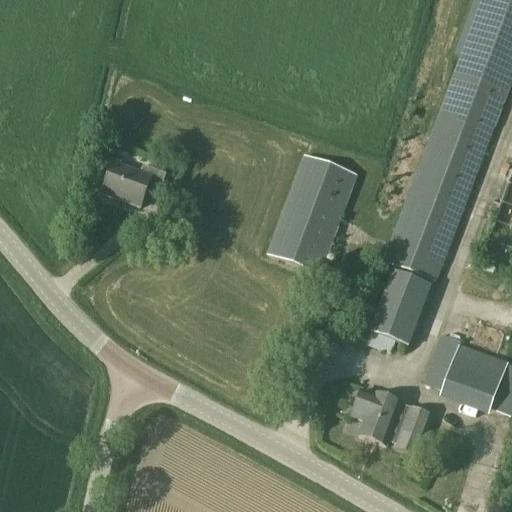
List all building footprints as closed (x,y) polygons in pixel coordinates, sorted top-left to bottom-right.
[(511,0),(481,0),(456,67),(439,112),(381,265),(436,286),(511,80),(511,0)] [(463,0),(462,5),(473,9),(476,0),(463,0)] [(356,179),(303,159),(266,257),(320,278),(356,179)] [(139,211),(146,192),(159,197),(166,177),(143,168),(140,177),(113,167),(102,197),(139,211)] [(390,274),(368,336),(408,350),(431,290),(390,274)] [(422,388),(441,395),(439,402),(488,420),(491,413),(511,421),(511,417),(511,369),(507,368),(507,367),(462,349),(462,347),(440,338),(422,388)] [(392,452),(417,461),(433,420),(401,408),(374,398),(373,399),(361,394),(351,420),(363,425),(357,440),(385,450),(388,444),(395,446),(392,452)]
